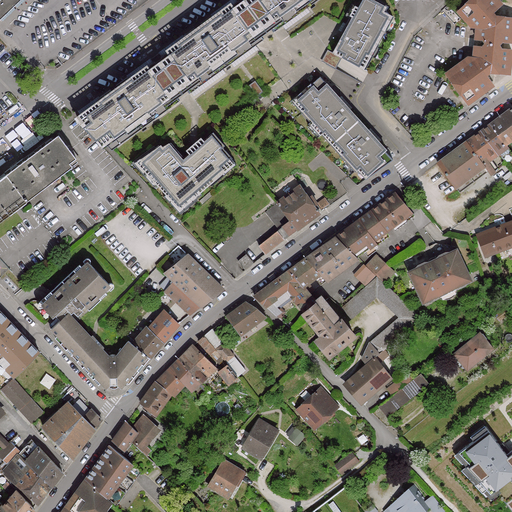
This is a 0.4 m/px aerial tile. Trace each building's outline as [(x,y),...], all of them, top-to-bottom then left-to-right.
[(0,0),(0,19),(1,20),(21,0),(0,0)] [(249,0),(266,24),(268,23),(299,0),(249,0)] [(299,0),(268,23),(275,32),(318,0),(299,0)] [(385,13),(389,7),(378,0),(362,0),(358,7),(355,6),(348,17),(342,25),(345,27),(338,37),(337,36),(328,50),(337,56),(357,66),(365,54),(367,55),(383,31),(380,29),(389,16),(385,13)] [(475,31),(511,27),(511,20),(499,19),(500,7),(493,0),(473,0),(458,15),(471,29),(475,30),(475,31)] [(197,34),(196,33),(161,58),(182,87),(184,86),(256,31),(258,31),(238,3),(202,29),(202,30),(197,34)] [(355,6),(351,3),(344,14),(348,17),(355,6)] [(393,18),(389,16),(380,29),(383,31),(384,32),(393,18)] [(511,28),(511,27),(475,31),(472,59),(468,59),(446,75),(469,105),(494,86),(495,74),(508,75),(510,51),(498,50),(499,42),(511,43),(511,28)] [(189,94),(263,41),(256,31),(184,86),(189,94)] [(337,56),(328,50),(321,61),(330,67),(337,56)] [(371,58),(367,55),(365,54),(357,66),(363,70),(371,58)] [(118,92),(113,96),(112,95),(93,109),(91,108),(81,117),(84,121),(80,125),(104,151),(108,146),(172,95),(173,94),(152,65),(117,90),(118,92)] [(369,132),(370,131),(350,108),(349,109),(340,100),(341,99),(321,76),(296,98),(297,99),(294,101),(304,112),(300,115),(311,126),(320,135),(320,136),(324,132),(343,153),(340,156),(355,172),(357,170),(360,167),(369,177),(393,160),(385,151),(386,150),(378,140),(377,141),(369,132)] [(172,95),(108,146),(112,151),(178,103),(172,95)] [(304,112),(294,101),(291,105),(300,115),(304,112)] [(511,109),(492,124),(506,145),(507,145),(511,141),(511,109)] [(506,145),(492,124),(481,131),(496,152),(498,151),(506,145)] [(320,135),(311,126),(307,129),(316,139),(320,135)] [(485,167),(489,172),(491,176),(498,170),(493,163),(490,165),(486,160),(496,152),(481,131),(468,141),(485,167)] [(184,157),(171,142),(163,150),(159,145),(156,148),(139,162),(158,184),(167,194),(173,202),(175,201),(181,208),(194,196),(209,184),(224,171),(222,168),(233,159),(224,148),(225,146),(214,133),(201,143),(189,153),(184,157)] [(6,175),(24,198),(75,160),(58,136),(6,175)] [(201,143),(198,139),(186,150),(189,153),(201,143)] [(439,162),(457,187),(485,167),(468,141),(464,144),(455,151),(451,154),(448,156),(439,162)] [(156,148),(154,145),(132,162),(154,188),(158,184),(139,162),(156,148)] [(237,164),(233,159),(222,168),(224,171),(226,173),(237,164)] [(369,177),(360,167),(357,170),(366,179),(369,177)] [(485,167),(457,187),(461,193),(489,172),(485,167)] [(226,173),(224,171),(209,184),(212,187),(227,174),(226,173)] [(0,215),(24,198),(6,175),(0,179),(0,215)] [(279,229),(286,239),(313,218),(320,213),(315,206),(301,186),(267,211),(279,229)] [(337,236),(355,254),(375,240),(412,213),(397,192),(355,223),(348,228),(337,236)] [(173,202),(167,194),(163,197),(180,216),(198,200),(194,196),(181,208),(175,201),(173,202)] [(315,206),(320,213),(330,206),(325,199),(315,206)] [(511,222),(479,235),(488,255),(488,256),(511,245),(511,222)] [(286,239),(279,229),(259,245),(259,246),(266,255),(286,239)] [(308,258),(327,281),(351,263),(359,257),(355,254),(337,236),(330,241),(308,258)] [(360,258),(378,244),(375,240),(355,254),(359,257),(360,258)] [(457,290),(458,293),(461,288),(469,285),(472,276),(460,249),(453,253),(452,251),(447,250),(441,253),(440,254),(438,257),(439,259),(438,260),(433,261),(431,262),(430,260),(425,260),(420,262),(418,265),(419,267),(411,271),(424,299),(432,301),(440,298),(442,298),(445,298),(444,296),(445,295),(457,290)] [(247,270),(256,263),(249,253),(240,259),(241,260),(247,270)] [(171,279),(174,282),(201,306),(223,288),(187,254),(167,276),(171,279)] [(380,278),(390,267),(379,256),(369,267),(376,275),(378,276),(380,278)] [(319,287),(327,281),(308,258),(291,270),(304,286),(312,281),(318,288),(319,287)] [(70,314),(72,316),(75,314),(79,318),(84,313),(83,311),(86,308),(90,313),(108,297),(106,295),(110,291),(111,293),(112,293),(115,290),(115,289),(115,287),(114,286),(113,286),(112,286),(111,287),(92,266),(91,265),(92,264),(92,263),(92,262),(91,261),(90,260),(89,260),(88,260),(87,261),(84,263),(86,265),(82,269),(81,267),(55,290),(41,304),(41,305),(53,318),(55,317),(58,314),(63,320),(61,323),(52,331),(73,355),(89,341),(67,317),(70,314)] [(375,275),(366,266),(356,275),(366,285),(375,276),(375,275)] [(385,283),(396,272),(390,267),(380,278),(385,283)] [(255,297),(267,307),(287,292),(291,295),(305,314),(306,313),(318,305),(319,305),(316,301),(310,294),(304,286),(291,270),(255,297)] [(367,364),(384,351),(421,319),(385,283),(380,278),(378,276),(343,307),(353,318),(378,296),(400,318),(371,342),(370,343),(361,358),(367,364)] [(174,282),(171,279),(162,288),(165,291),(174,282)] [(174,282),(165,291),(171,296),(190,314),(201,306),(174,282)] [(444,296),(445,298),(448,298),(450,298),(453,297),(458,293),(457,290),(445,295),(444,296)] [(287,292),(267,307),(276,316),(281,311),(276,307),(291,295),(287,292)] [(318,305),(306,313),(324,336),(318,340),(330,355),(355,336),(355,335),(344,321),(343,321),(326,300),(323,296),(316,301),(319,305),(318,305)] [(233,312),(227,317),(240,334),(266,316),(258,308),(247,303),(233,312)] [(511,311),(508,307),(498,315),(501,320),(511,312),(511,311)] [(0,311),(0,361),(4,366),(13,376),(40,352),(0,311)] [(148,329),(162,343),(178,324),(164,311),(148,329)] [(281,311),(276,316),(292,329),(296,325),(281,311)] [(58,314),(55,317),(61,323),(63,320),(58,314)] [(89,341),(73,355),(82,364),(99,346),(93,340),(72,316),(70,314),(67,317),(89,341)] [(134,345),(148,357),(150,359),(162,343),(148,329),(134,345)] [(229,365),(231,367),(238,360),(213,329),(205,336),(216,350),(224,359),(229,365)] [(480,335),(458,354),(468,367),(491,349),(491,348),(480,335)] [(199,340),(211,354),(216,350),(205,336),(199,340)] [(148,357),(134,345),(131,342),(129,341),(117,356),(116,357),(109,357),(109,365),(106,368),(96,356),(84,366),(106,390),(110,387),(117,386),(118,386),(119,387),(122,389),(127,383),(129,385),(143,367),(141,365),(148,357)] [(198,358),(203,355),(194,345),(187,352),(195,360),(196,360),(198,358)] [(109,365),(109,357),(102,349),(99,346),(82,364),(84,366),(96,356),(106,368),(109,365)] [(216,350),(211,354),(219,364),(223,369),(229,365),(224,359),(216,350)] [(384,351),(367,364),(346,382),(363,402),(392,377),(381,362),(386,357),(385,355),(387,354),(384,351)] [(187,352),(185,353),(198,367),(199,367),(203,363),(198,358),(196,360),(195,360),(187,352)] [(199,383),(200,383),(208,376),(199,367),(198,367),(185,353),(179,359),(199,383)] [(468,367),(458,354),(453,357),(464,371),(468,367)] [(203,363),(199,367),(208,376),(216,368),(206,358),(203,355),(198,358),(203,363)] [(141,365),(143,367),(150,359),(148,357),(141,365)] [(169,368),(183,383),(187,387),(191,391),(195,387),(203,396),(208,391),(200,383),(199,383),(179,359),(173,365),(169,368)] [(231,367),(229,365),(223,369),(220,372),(230,383),(238,376),(231,367)] [(156,382),(170,392),(174,395),(183,383),(169,368),(161,377),(156,382)] [(394,394),(413,379),(408,372),(390,387),(389,389),(394,394)] [(415,380),(421,388),(429,383),(422,374),(415,380)] [(7,392),(17,383),(12,377),(2,386),(7,392)] [(413,379),(394,394),(380,405),(388,415),(421,388),(415,380),(414,378),(413,379)] [(170,392),(156,382),(141,403),(145,406),(144,408),(150,413),(152,412),(154,413),(170,392)] [(17,383),(7,392),(22,408),(25,412),(27,410),(35,403),(17,383)] [(320,412),(333,400),(320,387),(298,409),(317,428),(326,419),(320,412)] [(320,412),(326,419),(338,407),(338,406),(333,400),(320,412)] [(89,410),(83,403),(76,410),(68,402),(44,426),(72,457),(79,448),(89,435),(102,419),(91,408),(89,410)] [(35,403),(27,410),(35,419),(43,412),(35,403)] [(27,410),(25,412),(33,421),(35,419),(27,410)] [(131,441),(133,443),(147,456),(151,450),(146,445),(159,430),(160,428),(144,415),(134,428),(137,432),(131,441)] [(277,429),(261,420),(244,447),(261,457),(278,430),(277,429)] [(137,432),(134,428),(127,422),(110,446),(122,455),(123,455),(133,443),(131,441),(137,432)] [(304,430),(298,426),(291,437),(296,441),(297,440),(304,430)] [(471,438),(475,443),(489,432),(484,427),(471,438)] [(511,453),(508,457),(501,448),(489,432),(475,443),(459,455),(470,467),(466,470),(481,485),(488,493),(493,497),(500,491),(511,481),(511,453)] [(38,474),(50,487),(62,471),(62,470),(34,441),(31,438),(27,443),(19,453),(38,474)] [(19,453),(20,452),(10,442),(7,445),(5,448),(4,448),(0,451),(0,468),(4,472),(9,465),(15,458),(19,453)] [(501,448),(508,457),(511,454),(504,445),(501,448)] [(106,451),(104,455),(128,472),(128,473),(135,479),(138,475),(142,471),(109,447),(106,451)] [(357,460),(350,451),(335,464),(342,472),(357,460)] [(9,465),(4,472),(23,491),(31,482),(38,474),(19,453),(15,458),(9,465)] [(96,465),(91,472),(122,495),(135,479),(128,473),(128,472),(104,455),(96,465)] [(470,467),(459,455),(455,459),(466,470),(470,467)] [(226,461),(211,484),(211,485),(227,495),(228,495),(242,471),(226,461)] [(481,485),(466,470),(462,473),(476,488),(481,485)] [(122,495),(91,472),(85,479),(111,501),(114,504),(122,495)] [(50,487),(38,474),(31,482),(44,496),(50,487)] [(1,475),(0,477),(0,483),(5,490),(10,484),(1,475)] [(72,498),(61,511),(103,511),(111,501),(85,479),(72,498)] [(37,505),(44,496),(31,482),(23,491),(37,505)] [(406,488),(408,491),(385,510),(386,511),(414,511),(419,508),(422,511),(433,502),(429,499),(414,482),(406,488)] [(4,505),(9,511),(31,511),(34,508),(24,497),(16,490),(4,505)] [(493,497),(488,493),(486,495),(494,503),(504,495),(500,491),(493,497)] [(0,501),(0,498),(1,497),(0,494),(0,511),(9,511),(4,505),(1,503),(0,501)] [(429,499),(433,502),(442,511),(448,507),(435,494),(429,499)]
